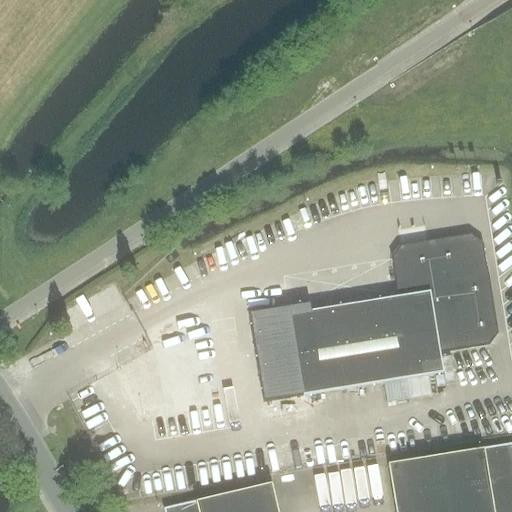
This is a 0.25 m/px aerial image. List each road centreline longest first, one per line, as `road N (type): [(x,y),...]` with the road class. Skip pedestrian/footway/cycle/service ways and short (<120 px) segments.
road 1 (unknown): [(227,272),(313,236),(457,208)]
road 2 (unknown): [(79,359),(114,422),(144,455),(169,459),(262,440)]
road 3 (unknown): [(262,440),(465,404)]
road 4 (unknown): [(79,359),(227,272)]
road 5 (unknown): [(227,272),(262,440)]
road 6 (unclassified): [(69,511),(0,396)]
